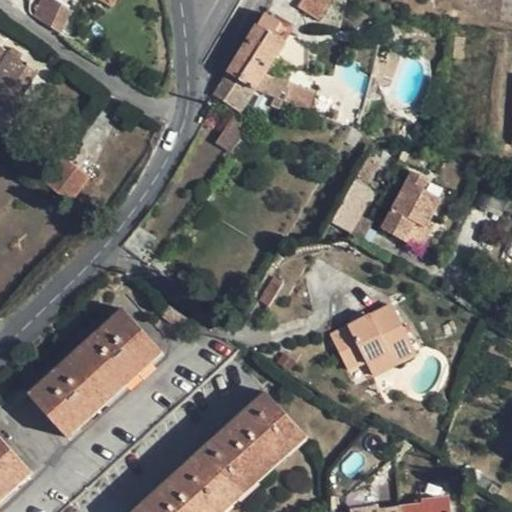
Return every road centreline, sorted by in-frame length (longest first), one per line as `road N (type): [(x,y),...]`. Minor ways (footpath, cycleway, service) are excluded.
road 1 (unknown): [(106,244),(233,339),(282,337),(374,295)]
road 2 (unclassified): [(0,352),(106,244),(183,124)]
road 3 (residential): [(0,1),(183,124)]
